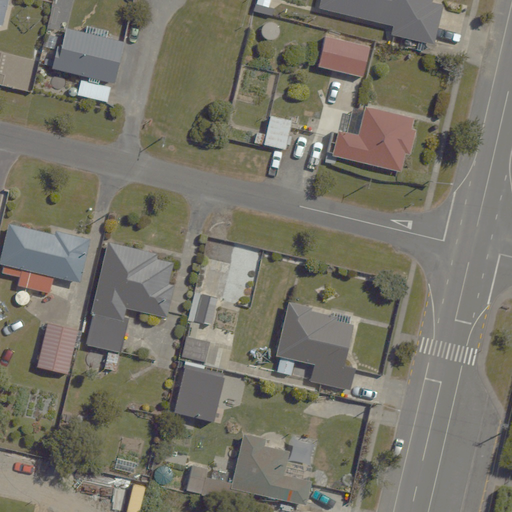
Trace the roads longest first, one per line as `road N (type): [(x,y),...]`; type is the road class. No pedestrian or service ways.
road 1 (residential): [(0,134),(472,247)]
road 2 (residential): [(410,511),(472,247)]
road 3 (residential): [(472,247),(511,78)]
